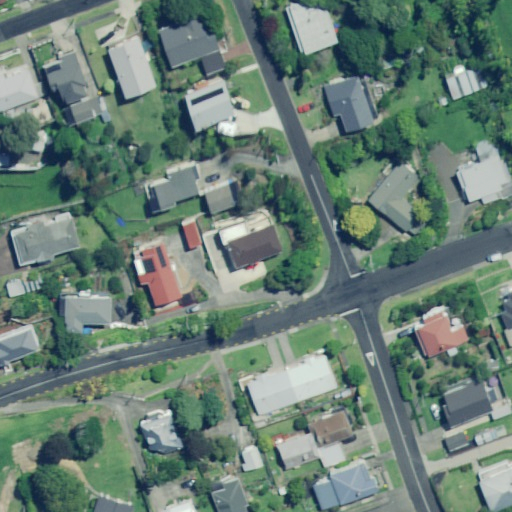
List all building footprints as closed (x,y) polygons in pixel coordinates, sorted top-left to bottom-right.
[(322,6),(319,0),(298,0),(286,4),(302,50),(338,37),(327,5),(322,6)] [(227,64),(206,8),(159,26),(172,63),(201,53),(208,71),(227,64)] [(157,82),(140,34),(109,45),(126,93),(157,82)] [(49,69),(55,87),(59,85),(60,88),(63,87),(68,101),(90,94),(86,82),(89,81),(79,50),(60,56),(63,64),(49,69)] [(482,64),(447,76),(455,98),(489,87),(482,64)] [(0,109),(39,96),(30,69),(5,78),(4,73),(0,74),(0,109)] [(374,117),(359,73),(325,85),(334,111),(342,109),(348,126),(374,117)] [(236,110),(226,78),(187,90),(197,122),(236,110)] [(71,124),(103,113),(98,97),(89,100),(88,97),(72,103),(73,106),(66,108),(71,124)] [(457,168),(467,200),(482,195),(485,203),(504,197),(500,183),(507,180),(499,154),(457,168)] [(420,173),(399,156),(366,198),(407,229),(421,212),(402,197),(420,173)] [(202,175),(199,164),(170,173),(172,179),(156,184),(163,206),(177,202),(175,197),(200,189),(196,177),(202,175)] [(235,202),(229,183),(207,190),(213,209),(235,202)] [(21,252),(23,259),(38,255),(39,257),(54,253),(53,250),(81,243),(73,214),(45,221),(44,217),(30,221),(31,226),(16,230),(19,243),(14,244),(17,253),(21,252)] [(202,241),(195,219),(184,223),(191,244),(202,241)] [(274,220),(228,237),(238,264),(284,247),(274,220)] [(183,294),(166,240),(145,247),(147,251),(134,255),(142,281),(150,278),(157,301),(183,294)] [(22,282),(20,277),(12,280),(15,292),(24,290),(22,282)] [(24,290),(25,293),(40,289),(37,277),(22,282),(24,290)] [(511,289),(509,291),(511,297),(504,299),(507,308),(503,309),(509,326),(511,324),(511,289)] [(113,292),(67,290),(66,330),(83,330),(83,319),(113,320),(113,292)] [(453,328),(443,304),(421,313),(423,319),(414,323),(427,355),(470,338),(464,323),(453,328)] [(39,345),(31,323),(0,334),(0,354),(2,360),(39,345)] [(268,374),(267,371),(255,375),(256,378),(247,381),(259,414),(338,386),(327,354),(268,374)] [(456,423),(495,409),(492,401),(500,398),(496,386),(488,389),(483,376),(444,390),(456,423)] [(511,411),(511,409),(509,402),(495,407),(496,409),(493,411),(495,418),(511,411)] [(312,430),(311,431),(320,457),(324,467),(346,458),(343,449),(343,448),(340,438),(354,433),(344,407),(308,420),(312,430)] [(172,415),(163,419),(161,413),(141,421),(152,448),(163,444),(166,452),(183,445),(172,415)] [(505,425),(475,436),(478,446),(509,434),(505,425)] [(319,457),(309,431),(280,442),(290,468),(319,457)] [(470,444),(465,431),(447,437),(452,450),(470,444)] [(505,453),(500,439),(480,447),(485,460),(505,453)] [(263,465),(258,446),(241,450),(245,469),(263,465)] [(370,475),(364,460),(331,471),(333,477),(315,483),(323,507),(380,488),(375,473),(370,475)] [(484,487),(481,488),(486,500),(489,499),(492,509),(511,502),(511,464),(480,476),(484,487)] [(249,501),(240,474),(224,479),(225,484),(214,488),(221,511),(248,511),(246,503),(249,501)] [(132,511),(133,510),(99,499),(94,511),(132,511)] [(196,511),(192,499),(155,511),(196,511)]
